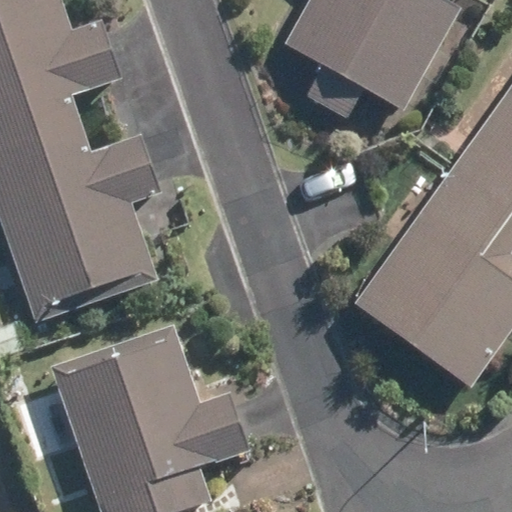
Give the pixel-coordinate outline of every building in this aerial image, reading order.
[(55,0),(0,0),(0,148),(78,121),(70,99),(118,82),(97,24),(67,34),(55,0)] [(437,0),(312,0),(284,49),(318,69),(304,97),(342,120),(361,86),(401,110),(458,12),(437,0)] [(494,117),(456,168),(511,208),(511,51),(474,101),(494,117)] [(126,208),(159,196),(138,137),(89,154),(78,121),(0,148),(0,229),(33,324),(152,282),(126,208)] [(511,331),(511,257),(508,254),(511,249),(511,208),(456,168),(355,305),(469,390),(511,331)] [(12,327),(0,330),(0,358),(20,351),(12,327)] [(171,328),(47,371),(95,511),(171,511),(208,499),(198,469),(244,454),(224,396),(197,406),(171,328)]
